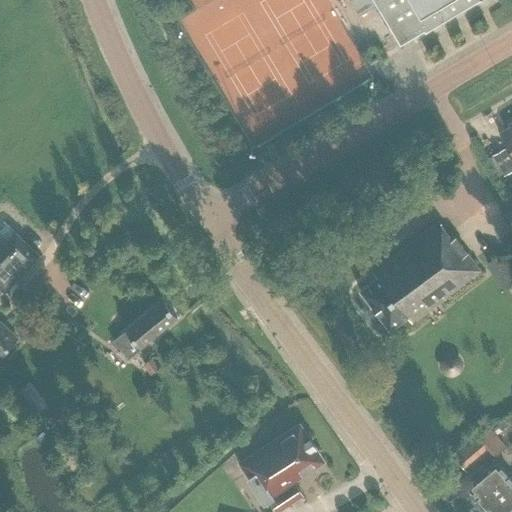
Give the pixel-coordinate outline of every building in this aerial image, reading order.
[(371,0),(398,44),(422,30),(424,33),(480,1),(479,0),(371,0)] [(511,122),(509,125),(510,128),(499,135),(511,155),(511,122)] [(493,156),(503,174),(511,168),(511,163),(504,150),(493,156)] [(407,317),(411,323),(480,271),(451,233),(448,235),(438,221),(372,272),(377,278),(360,291),(389,330),(407,317)] [(0,249),(0,288),(4,293),(39,256),(16,235),(1,250),(0,249)] [(488,264),(506,288),(511,283),(511,260),(505,251),(488,264)] [(113,341),(128,359),(177,318),(162,300),(113,341)] [(0,355),(17,338),(0,322),(0,355)] [(151,358),(143,365),(151,375),(159,368),(156,365),(154,362),(151,358)] [(306,434),(299,424),(238,463),(263,502),(267,500),(275,511),(277,511),(302,496),(294,483),(324,462),(318,452),(306,434)] [(474,439),(492,461),(506,449),(487,428),(474,439)] [(511,481),(495,462),(467,486),(489,511),(508,511),(511,509),(511,481)]
